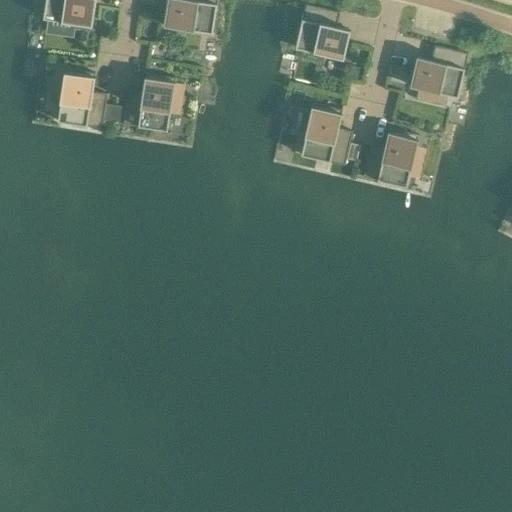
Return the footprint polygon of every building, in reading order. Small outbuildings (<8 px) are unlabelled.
[(46,0),(44,19),(92,26),(95,0),(46,0)] [(168,0),(165,26),(213,33),(218,0),(168,0)] [(296,48),(343,59),(350,30),(337,27),(340,12),(306,4),(296,48)] [(418,57),(411,86),(458,97),(469,54),(435,46),(431,60),(418,57)] [(66,68),(58,122),(103,128),(104,119),(107,102),(108,94),(93,91),(96,73),(66,68)] [(124,124),(168,131),(176,78),(147,73),(144,92),(129,90),(127,105),(124,122),(124,124)] [(107,102),(104,119),(114,121),(117,104),(107,102)] [(339,128),(343,110),(314,103),(302,155),(345,165),(347,159),(351,143),(353,131),(339,128)] [(127,105),(117,104),(114,121),(124,122),(127,105)] [(386,146),(371,143),(363,177),(407,187),(419,135),(390,128),(386,146)] [(351,143),(347,159),(357,161),(361,145),(351,143)]
